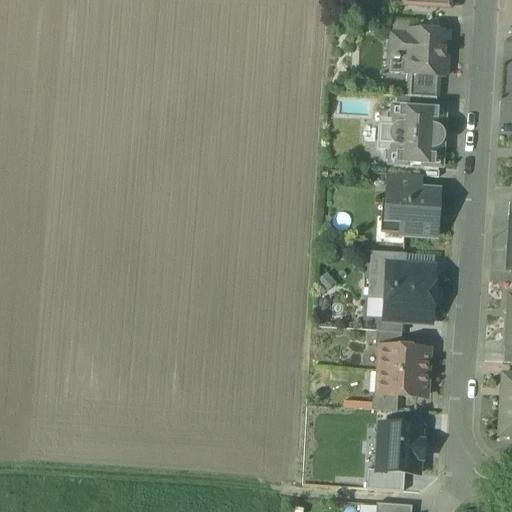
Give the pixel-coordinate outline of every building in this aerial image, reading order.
[(406,0),(406,7),(437,9),(437,0),(406,0)] [(449,0),(437,0),(437,9),(449,10),(449,0)] [(437,79),(445,79),(445,67),(440,66),(441,48),(447,48),(447,34),(408,32),(408,38),(391,37),(390,60),(393,60),(393,62),(398,62),(398,60),(406,61),(405,77),(415,77),(437,79)] [(409,90),(408,99),(435,100),(437,79),(415,77),(415,81),(409,84),(409,90)] [(434,118),(435,100),(408,99),(401,98),(395,98),(395,110),(393,110),(412,112),(412,118),(434,119),(434,118)] [(390,164),(439,168),(442,119),(434,118),(434,119),(412,118),(412,112),(393,110),(392,125),(382,125),(381,148),(391,149),(390,164)] [(386,194),(409,196),(409,192),(418,192),(419,178),(387,176),(386,194)] [(399,237),(435,240),(438,194),(418,192),(409,192),(409,196),(386,194),(385,221),(400,222),(399,237)] [(384,236),(399,237),(400,222),(385,221),(384,236)] [(367,301),(385,302),(386,286),(403,268),(405,269),(406,257),(370,254),(367,301)] [(433,258),(406,257),(405,269),(433,270),(433,258)] [(402,323),(430,325),(433,270),(405,269),(403,268),(386,286),(385,302),(384,322),(402,323)] [(325,275),(317,283),(326,293),(335,285),(325,275)] [(385,302),(367,301),(366,321),(377,321),(384,322),(385,302)] [(377,321),(376,334),(401,335),(402,323),(384,322),(377,321)] [(400,351),(401,335),(376,334),(375,351),(380,351),(380,349),(400,351)] [(380,351),(378,373),(426,376),(427,364),(425,364),(426,352),(400,351),(380,349),(380,351)] [(503,365),(511,365),(511,349),(504,349),(503,365)] [(426,388),(426,376),(378,373),(377,396),(377,397),(397,399),(423,400),(423,388),(426,388)] [(499,437),(511,437),(511,377),(503,377),(502,379),(506,379),(505,399),(501,399),(499,437)] [(371,412),(396,414),(397,399),(377,397),(377,396),(372,396),(371,405),(371,412)] [(342,410),(371,412),(371,405),(343,403),(342,410)] [(421,429),(379,426),(376,473),(376,474),(403,476),(418,477),(419,462),(422,462),(423,444),(420,444),(421,429)] [(367,472),(366,491),(402,494),(403,476),(376,474),(376,473),(367,472)]
